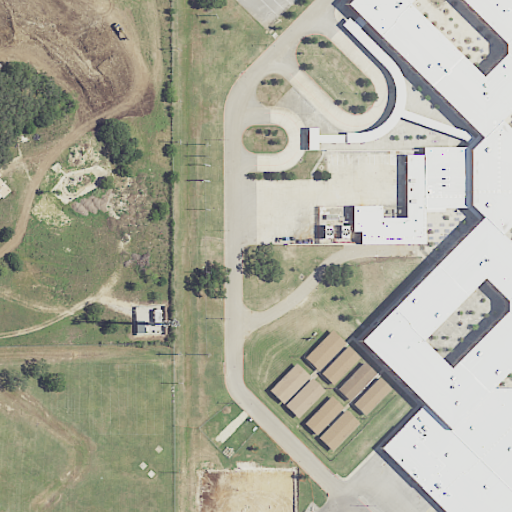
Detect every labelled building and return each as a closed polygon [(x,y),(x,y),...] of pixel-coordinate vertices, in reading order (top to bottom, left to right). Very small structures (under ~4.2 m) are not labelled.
[(350,206),(350,232),(358,232),(358,243),(423,242),(422,208),(467,208),(478,218),(357,342),(419,403),(378,446),(444,511),(511,511),(511,0),(346,0),(343,3),(478,138),(466,150),(464,147),(421,147),(421,150),(421,154),(403,154),(403,217),(379,217),(379,205),(350,206)] [(347,243),(347,223),(340,223),(340,220),(319,220),(319,243),(347,243)] [(154,310),(155,325),(162,325),(162,310),(154,310)] [(303,357),(317,371),(344,342),(331,329),(303,357)] [(320,372),(331,384),(359,358),(347,346),(320,372)] [(349,401),(375,373),(363,361),(336,389),(349,401)] [(309,377),(295,363),(268,390),(281,404),(309,377)] [(352,404),(364,415),(390,388),(377,376),(352,404)] [(283,405),(297,418),(324,390),(310,377),(283,405)] [(315,435),(342,408),(330,396),(303,423),(315,435)] [(317,438),(332,451),(358,423),(344,409),(317,438)]
